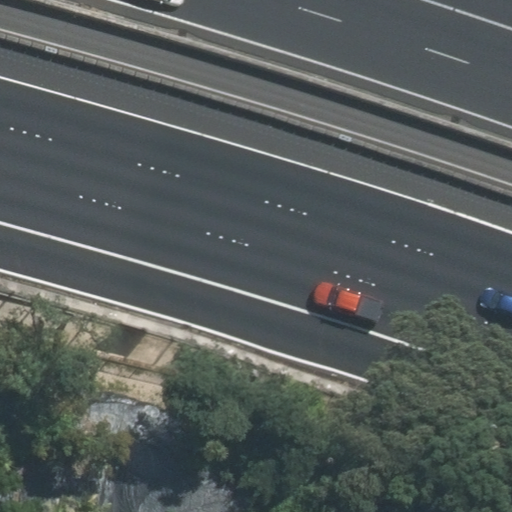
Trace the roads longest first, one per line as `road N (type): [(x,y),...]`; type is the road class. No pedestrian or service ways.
road 1 (motorway): [(511,387),(315,315),(0,222)]
road 2 (motorway): [(511,282),(75,146)]
road 3 (motorway): [(511,248),(75,146)]
